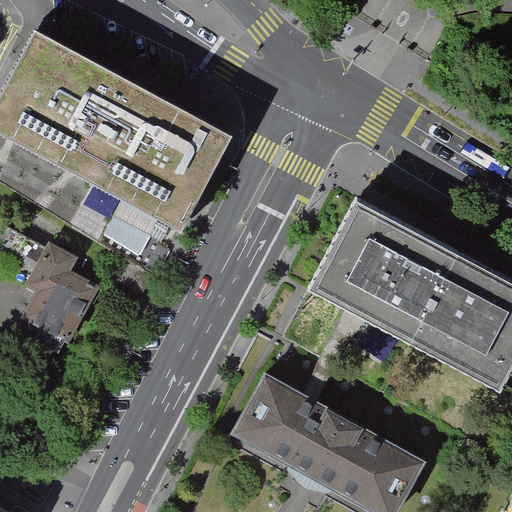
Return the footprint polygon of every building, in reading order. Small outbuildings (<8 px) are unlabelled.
[(225,132),(33,33),(0,98),(0,180),(152,268),(225,132)] [(303,285),(403,338),(450,247),(350,195),(303,285)] [(71,345),(103,286),(74,270),(80,259),(51,244),(28,287),(38,293),(24,319),(43,329),(37,341),(61,354),(67,343),(71,345)] [(511,365),(511,279),(490,268),(450,247),(403,338),(500,388),(511,365)] [(389,511),(419,459),(261,373),(231,427),(386,511),(389,511)]
